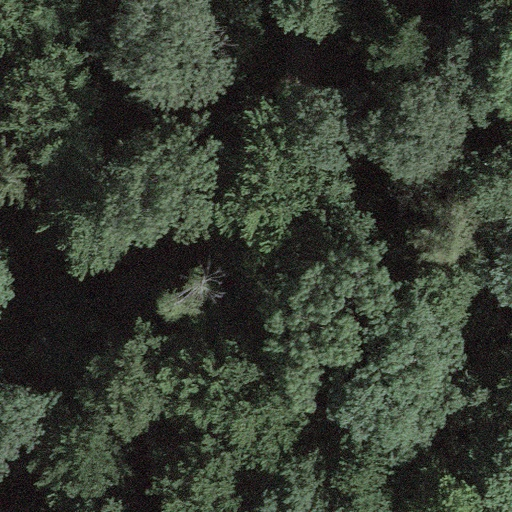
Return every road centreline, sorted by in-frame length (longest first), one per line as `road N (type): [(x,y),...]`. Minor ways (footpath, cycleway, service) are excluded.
road 1 (track): [(343,511),(298,0)]
road 2 (track): [(377,511),(511,307)]
